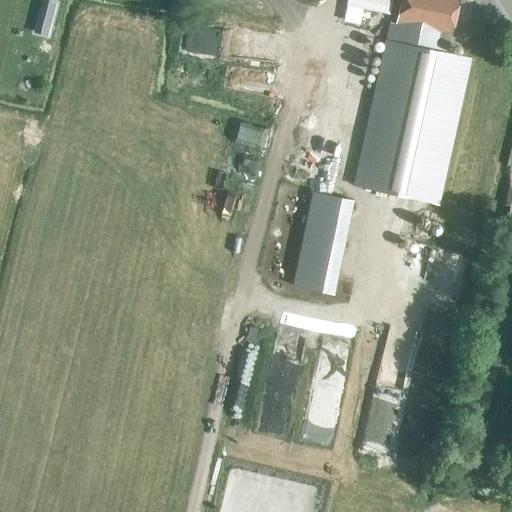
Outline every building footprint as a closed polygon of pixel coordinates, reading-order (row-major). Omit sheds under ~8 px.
[(399,0),(401,0),(396,24),(390,23),(354,186),(437,204),(469,61),(446,56),(458,0),(399,0)] [(48,37),(57,5),(42,1),(33,33),(48,37)] [(367,32),(371,11),(345,6),(341,26),(367,32)] [(227,218),(252,223),(260,185),(236,179),(227,218)] [(333,295),(352,202),(312,194),(292,286),(333,295)] [(493,385),(471,381),(465,408),(488,413),(493,385)] [(484,443),(468,437),(463,451),(479,456),(484,443)]
